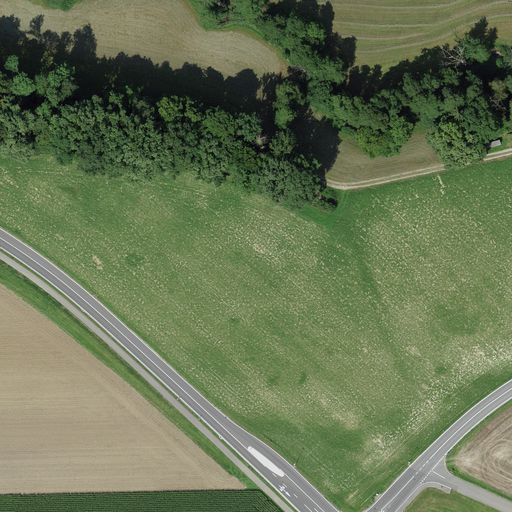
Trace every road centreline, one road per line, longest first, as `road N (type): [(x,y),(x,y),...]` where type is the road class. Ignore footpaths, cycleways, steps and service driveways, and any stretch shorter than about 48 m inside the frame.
road 1 (secondary): [(314,511),(71,288),(0,237)]
road 2 (track): [(511,152),(352,185),(313,173),(257,136)]
